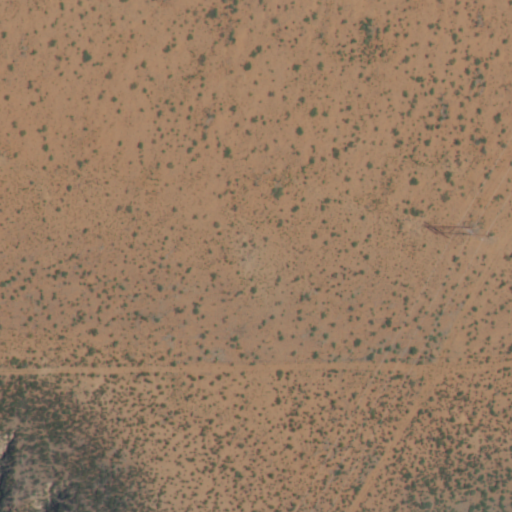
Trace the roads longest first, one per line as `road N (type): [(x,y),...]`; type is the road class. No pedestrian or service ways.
road 1 (track): [(0,372),(511,365)]
road 2 (track): [(352,511),(511,229)]
